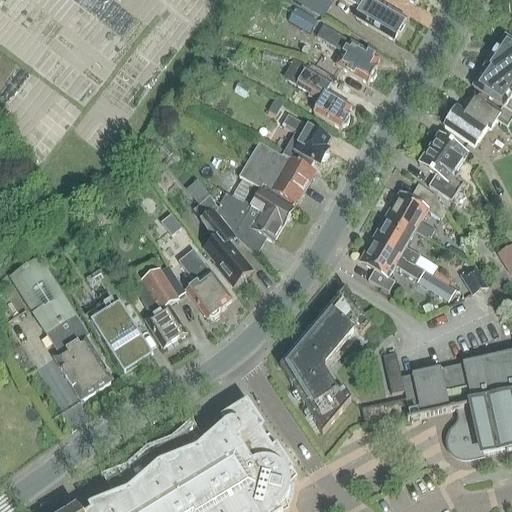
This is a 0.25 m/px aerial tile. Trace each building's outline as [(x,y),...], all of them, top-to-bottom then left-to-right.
[(393,43),(405,21),(376,4),(377,2),(372,0),(337,0),(358,12),(354,20),(393,43)] [(295,11),(288,23),(309,35),(316,24),(295,11)] [(375,73),(377,70),(375,69),(379,62),(323,28),(316,39),(343,55),(335,68),(367,87),(368,84),(373,83),(376,77),(375,73)] [(219,39),(217,48),(240,54),(242,45),(219,39)] [(511,43),(504,39),(483,71),(484,72),(472,90),(476,92),(502,110),(511,95),(511,43)] [(231,58),(224,54),(219,62),(226,66),(231,58)] [(286,60),(263,54),(261,62),(284,68),(286,60)] [(200,66),(212,73),(215,66),(204,60),(200,66)] [(310,67),(307,71),(325,82),(328,77),(310,67)] [(347,119),(349,117),(347,116),(351,109),(326,94),(331,86),(325,82),(307,71),(296,88),(309,96),(307,99),(318,106),(313,115),(340,131),(341,129),(346,128),(349,123),(347,119)] [(511,116),(502,110),(476,92),(462,113),(457,109),(443,129),(473,149),(486,130),(489,132),(495,123),(505,130),(511,120),(511,116)] [(282,108),(274,103),(267,114),(275,119),(282,108)] [(294,136),(282,157),(290,162),(290,161),(309,172),(313,164),(318,168),(320,164),(325,165),(328,158),(326,155),(328,151),(325,149),(329,142),(287,118),(287,119),(283,125),(281,129),(294,136)] [(154,137),(136,164),(144,170),(162,143),(154,137)] [(452,178),(467,156),(438,137),(418,166),(436,178),(429,190),(450,204),(463,186),(452,178)] [(290,162),(282,157),(281,158),(258,145),(238,180),(253,188),(253,187),(260,191),(262,188),(271,193),(271,194),(295,208),(314,175),(309,172),(290,161),(290,162)] [(241,171),(229,164),(223,174),(235,180),(241,171)] [(232,238),(254,258),(264,241),(272,245),(281,229),(282,230),(293,211),(260,192),(260,191),(253,187),(253,188),(241,207),(225,197),(216,211),(214,215),(232,238)] [(414,234),(428,243),(434,233),(419,225),(426,214),(440,222),(445,214),(434,199),(419,188),(410,203),(400,197),(398,200),(395,201),(392,206),(393,209),(388,218),(414,234)] [(233,251),(226,243),(232,238),(214,215),(216,211),(208,199),(192,212),(212,244),(201,252),(233,290),(234,288),(236,290),(251,277),(250,276),(252,275),(246,268),(247,267),(234,251),(233,251)] [(170,218),(161,226),(171,239),(181,232),(170,218)] [(414,234),(388,218),(383,225),(380,226),(377,231),(378,235),(373,243),(414,267),(423,273),(431,278),(437,269),(405,250),(414,234)] [(394,284),(387,280),(394,268),(408,277),(418,282),(423,273),(414,267),(373,243),(368,252),(364,253),(361,258),(362,262),(360,265),(373,273),(367,283),(388,295),(394,284)] [(510,278),(511,277),(511,248),(497,257),(510,278)] [(186,295),(185,295),(206,323),(208,321),(213,322),(218,318),(219,313),(221,312),(221,311),(231,303),(221,289),(221,286),(218,282),(215,281),(210,275),(193,253),(178,264),(196,287),(186,295)] [(80,403),(112,383),(85,341),(88,339),(75,318),(39,261),(9,280),(58,357),(52,360),(80,403)] [(110,302),(83,320),(98,344),(107,359),(111,356),(123,376),(151,359),(133,330),(139,326),(125,303),(126,302),(105,269),(86,282),(91,290),(99,285),(110,302)] [(177,301),(185,295),(186,295),(169,269),(160,274),(159,272),(134,288),(153,319),(145,324),(162,352),(186,337),(169,309),(178,303),(177,301)] [(488,291),(474,269),(459,278),(471,299),(488,291)] [(438,284),(432,296),(447,305),(454,294),(438,284)] [(279,370),(321,436),(350,402),(343,390),(336,394),(324,375),(325,370),(354,335),(360,340),(369,329),(345,291),(279,369),(279,370)] [(430,306),(421,309),(424,316),(433,312),(430,306)] [(511,354),(411,377),(411,378),(400,380),(401,381),(402,388),(403,394),(405,402),(408,414),(410,425),(411,424),(411,422),(457,412),(460,428),(459,428),(457,429),(455,430),(452,432),(451,434),(450,435),(449,436),(448,438),(448,439),(447,441),(447,443),(447,446),(447,449),(448,450),(450,454),(452,457),(456,460),(460,461),(464,462),(468,462),(482,459),(481,457),(511,450),(511,354)] [(395,356),(382,359),(383,365),(396,362),(395,356)] [(396,362),(383,365),(385,371),(398,369),(396,362)] [(398,369),(385,371),(386,378),(399,375),(398,369)] [(399,375),(386,378),(388,384),(401,381),(400,380),(399,375)] [(401,381),(388,384),(389,390),(402,388),(401,381)] [(402,388),(389,390),(390,397),(403,394),(402,388)] [(405,402),(399,403),(402,417),(403,417),(403,415),(408,414),(405,402)] [(399,403),(392,404),(395,418),(396,417),(397,417),(398,417),(399,417),(400,417),(401,417),(402,417),(399,403)] [(392,404),(386,406),(389,421),(390,421),(390,420),(391,420),(391,419),(392,419),(393,418),(394,418),(395,418),(392,404)] [(386,406),(380,407),(383,422),(384,422),(385,422),(386,422),(387,422),(388,421),(389,421),(386,406)] [(287,511),(288,511),(287,509),(286,507),(286,504),(287,501),(288,497),(289,493),(289,490),(291,487),(292,485),(294,484),(297,482),(246,407),(221,422),(226,429),(203,443),(192,424),(191,423),(171,440),(145,450),(124,468),(100,478),(101,479),(113,498),(89,511),(76,511),(76,510),(72,511),(287,511)] [(380,407),(373,408),(376,422),(377,422),(378,422),(379,422),(380,422),(381,422),(382,422),(383,422),(380,407)] [(373,408),(367,410),(370,424),(371,423),(372,423),(373,422),(374,422),(375,422),(376,422),(373,408)] [(367,410),(361,411),(364,427),(365,427),(365,426),(366,426),(367,426),(367,425),(368,425),(369,424),(370,424),(367,410)]
